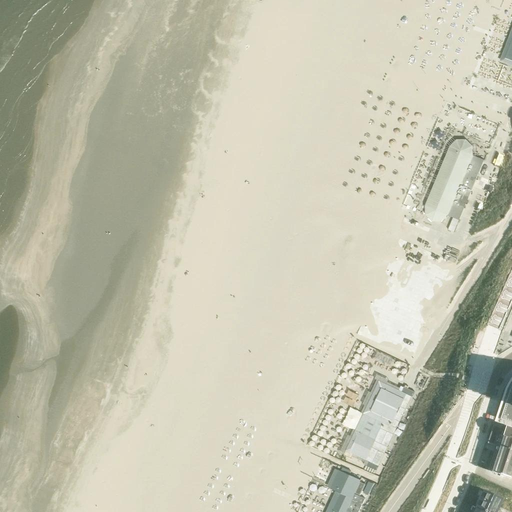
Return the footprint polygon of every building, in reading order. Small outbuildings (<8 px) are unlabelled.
[(484,160),(473,155),(473,146),(466,140),(456,140),(450,146),(425,206),(425,216),(432,222),(442,222),(448,216),(460,221),(484,160)] [(397,285),(405,265),(399,262),(391,283),(397,285)] [(440,305),(417,291),(404,314),(427,327),(440,305)] [(399,409),(378,399),(355,451),(369,457),(372,451),(387,458),(419,384),(411,381),(399,409)] [(511,382),(507,390),(497,423),(511,427),(511,382)] [(511,433),(501,430),(494,427),(489,442),(496,445),(501,446),(492,472),(511,478),(511,475),(511,433)] [(367,483),(344,471),(333,492),(341,497),(333,511),(361,511),(365,506),(357,501),(367,483)] [(477,507),(488,511),(496,511),(498,510),(498,511),(501,506),(500,506),(503,499),(485,490),(477,507)]
